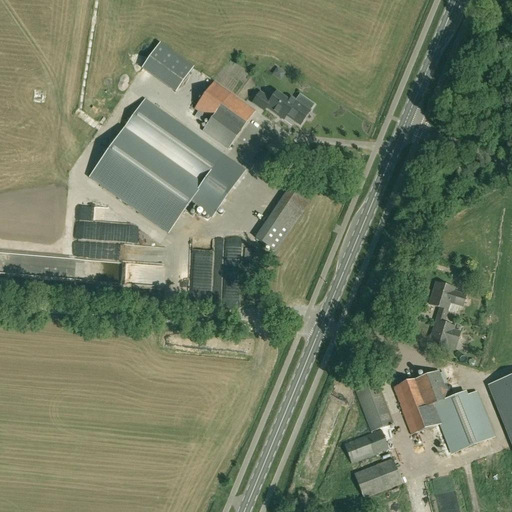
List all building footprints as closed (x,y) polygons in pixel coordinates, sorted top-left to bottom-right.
[(228,149),(255,112),(214,83),(195,109),(211,120),(203,131),(228,149)] [(276,93),(271,100),(260,92),(251,104),(264,113),(267,108),(284,120),(286,116),(293,105),(276,93)] [(168,233),(173,227),(197,194),(220,210),(234,190),(211,174),(223,156),(145,100),(90,177),(168,233)] [(293,105),(286,116),(300,126),(310,111),(296,101),(293,105)] [(275,253),(288,233),(307,205),(287,191),(255,239),(275,253)] [(49,230),(60,238),(71,223),(59,215),(49,230)] [(116,233),(117,244),(132,242),(130,231),(116,233)] [(436,283),(430,305),(441,309),(439,315),(445,317),(450,303),(451,300),(446,298),(447,294),(443,293),(445,286),(436,283)] [(445,286),(443,293),(447,294),(446,298),(451,300),(450,303),(462,307),(466,296),(453,292),(454,289),(445,286)] [(382,332),(392,297),(383,294),(373,330),(382,332)] [(439,315),(430,344),(447,349),(454,352),(457,344),(460,333),(453,331),(454,327),(443,324),(445,317),(439,315)] [(511,371),(486,382),(511,445),(511,371)] [(439,372),(393,388),(403,411),(402,411),(412,435),(432,427),(438,425),(450,455),(494,438),(477,393),(467,396),(466,393),(452,398),(447,385),(444,377),(441,378),(439,372)] [(382,429),(393,424),(383,398),(377,382),(355,391),(372,435),(344,446),(351,464),(388,450),(381,431),(382,429)] [(322,423),(318,433),(333,440),(337,430),(322,423)] [(363,499),(403,484),(393,460),(354,475),(363,499)]
